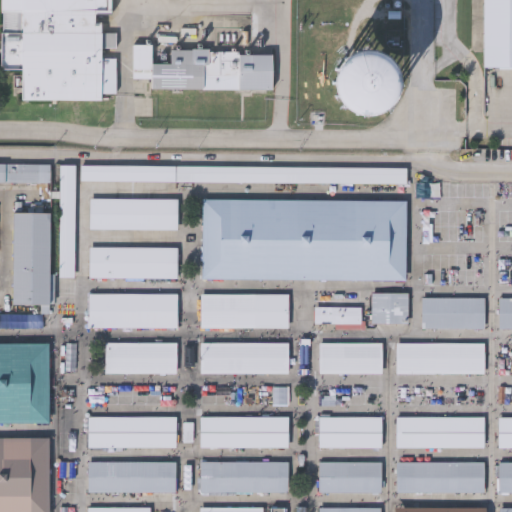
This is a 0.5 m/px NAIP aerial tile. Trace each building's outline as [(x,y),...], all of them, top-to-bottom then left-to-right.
[(111,0),(111,13),(95,13),(95,21),(100,21),(100,57),(115,57),(115,92),(100,92),(100,95),(100,98),(20,98),(20,68),(0,68),(0,0),(111,0)] [(511,0),(486,0),(487,69),(511,68),(511,0)] [(269,88),(269,52),(170,51),(151,51),(151,44),(132,44),(132,77),(149,78),(148,87),(269,88)] [(342,103),(349,109),(357,112),(367,112),(375,109),(383,104),(388,96),(391,87),(390,78),(387,69),(381,62),(373,57),(364,55),(354,57),(346,61),(339,68),(335,77),(334,86),(336,95),(342,103)] [(0,163),(48,164),(48,182),(0,181),(0,163)] [(57,277),(58,164),(73,164),(72,277),(57,277)] [(404,167),(404,183),(78,180),(79,164),(404,167)] [(176,228),(88,228),(88,198),(176,198),(176,228)] [(404,279),(200,278),(201,199),(404,200),(404,279)] [(46,305),(10,304),(10,213),(47,213),(46,305)] [(87,277),(87,247),(175,247),(175,277),(87,277)] [(370,292),(406,292),(406,322),(370,322),(370,292)] [(86,327),(86,293),(175,293),(175,327),(86,327)] [(286,327),(199,327),(199,293),(286,293),(286,327)] [(482,327),(420,327),(420,296),(482,296),(482,327)] [(511,327),(497,327),(497,297),(511,297),(511,327)] [(360,322),(313,322),(313,306),(360,306),(360,322)] [(286,341),(286,372),(198,372),(198,341),(286,341)] [(174,372),(103,372),(103,342),(174,342),(174,372)] [(380,342),(380,372),(317,372),(317,342),(380,342)] [(482,342),(482,372),(394,372),(394,342),(482,342)] [(0,343),(46,343),(46,421),(0,421),(0,343)] [(274,405),(288,405),(288,388),(275,387),(274,405)] [(286,415),(286,446),(198,446),(198,415),(286,415)] [(379,447),(317,447),(317,415),(379,415),(379,447)] [(85,446),(85,416),(173,416),(173,446),(85,446)] [(394,447),(394,416),(482,416),(482,447),(394,447)] [(511,447),(496,447),(496,416),(511,416),(511,447)] [(46,511),(0,511),(0,436),(46,436),(46,511)] [(199,460),(286,461),(286,491),(198,491),(199,460)] [(86,491),(86,461),(173,461),(173,491),(86,491)] [(317,492),(317,461),(379,461),(379,492),(317,492)] [(482,462),(482,492),(395,492),(395,462),(482,462)] [(511,462),(511,492),(497,492),(497,462),(511,462)]
